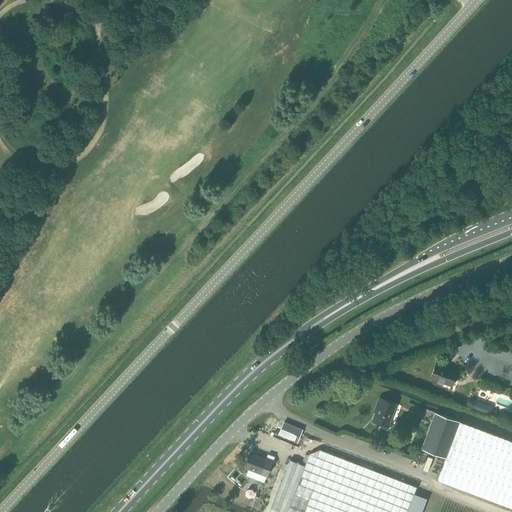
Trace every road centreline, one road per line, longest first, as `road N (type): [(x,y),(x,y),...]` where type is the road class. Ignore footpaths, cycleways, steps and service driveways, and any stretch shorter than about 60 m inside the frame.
road 1 (tertiary): [(4,511),(478,0)]
road 2 (unclassified): [(159,511),(245,418),(339,341),(511,260)]
road 3 (primary): [(119,511),(255,369),(365,293)]
road 4 (primary): [(511,220),(365,293)]
road 5 (primary): [(365,293),(511,232)]
